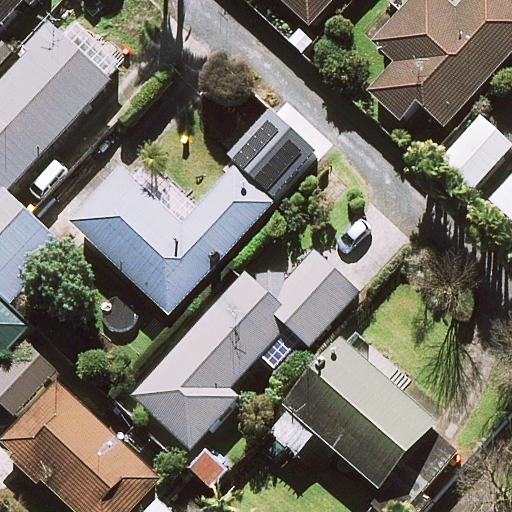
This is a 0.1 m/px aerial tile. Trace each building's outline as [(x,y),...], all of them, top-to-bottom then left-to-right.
[(0,0),(0,39),(35,0),(0,0)] [(278,0),(314,32),(343,0),(278,0)] [(511,63),(511,3),(508,0),(477,0),(460,19),(438,0),(420,0),(378,46),(399,65),(371,97),(404,127),(421,109),(449,133),(511,63)] [(128,75),(69,21),(0,96),(0,198),(8,206),(128,75)] [(511,156),(511,149),(484,124),(449,163),(481,191),(511,156)] [(169,204),(135,172),(79,232),(174,321),(274,215),(235,179),(201,216),(178,194),(169,204)] [(511,192),(498,207),(511,220),(511,192)] [(363,300),(318,259),(276,304),(250,280),(138,403),(196,456),(243,404),(234,395),(292,333),(314,353),(363,300)] [(0,370),(33,336),(0,303),(0,370)] [(444,428),(353,347),(274,436),(302,461),(320,439),(384,496),(444,428)] [(61,375),(31,348),(0,383),(0,404),(20,422),(61,375)] [(40,491),(46,484),(75,511),(139,511),(165,485),(63,388),(7,447),(23,462),(16,468),(40,491)]
